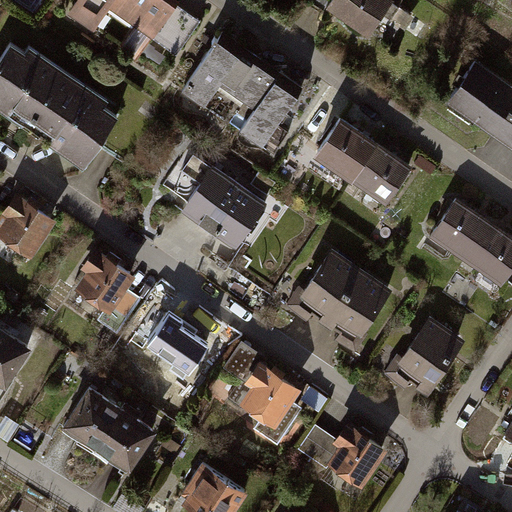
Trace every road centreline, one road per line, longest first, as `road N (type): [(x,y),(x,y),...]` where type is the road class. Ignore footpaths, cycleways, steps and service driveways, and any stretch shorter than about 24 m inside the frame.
road 1 (residential): [(0,152),(435,452)]
road 2 (residential): [(232,0),(511,193)]
road 3 (residential): [(511,337),(435,452)]
